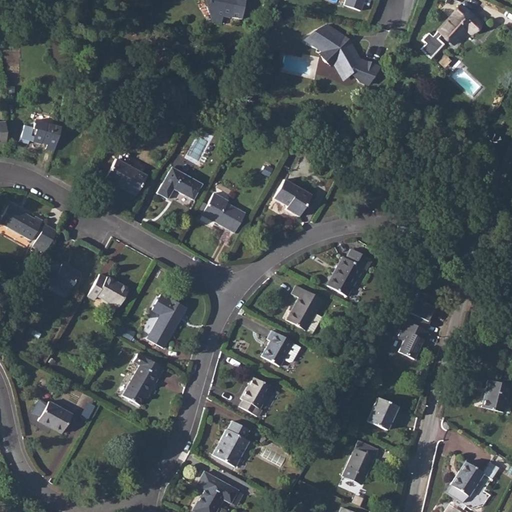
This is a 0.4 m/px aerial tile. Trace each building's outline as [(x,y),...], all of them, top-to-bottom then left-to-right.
[(231,16),(242,18),(245,0),(204,0),(214,24),(221,25),(222,16),(231,17),(231,16)] [(346,0),(344,7),(360,12),(364,0),(346,0)] [(469,34),(478,24),(458,7),(430,38),(426,34),(420,41),(423,45),(418,50),(428,59),(440,45),(435,40),(439,35),(451,45),(464,30),(469,34)] [(294,20),(295,10),(275,8),(274,18),(294,20)] [(335,36),(327,27),(321,33),(319,31),(317,32),(307,41),(307,43),(308,44),(317,48),(324,52),(320,56),(323,61),(326,64),(330,68),(334,63),(340,78),(342,79),(343,78),(351,71),(362,83),(371,85),(378,65),(361,61),(358,60),(350,52),(350,50),(347,46),(345,46),(344,46),(341,43),(342,42),(342,40),(338,36),(335,36)] [(55,149),(63,124),(54,121),(53,125),(35,119),(32,128),(25,126),(21,140),(39,145),(40,143),(46,144),(46,146),(55,149)] [(149,177),(118,160),(107,179),(138,196),(149,177)] [(272,167),(266,164),(263,171),(268,174),(272,167)] [(202,184),(171,167),(157,193),(168,199),(173,189),(193,200),(202,184)] [(310,195),(283,180),(272,199),(286,207),(285,209),(298,217),(310,195)] [(216,222),(235,233),(246,213),(227,203),(228,201),(214,193),(208,205),(203,213),(217,220),(216,222)] [(216,222),(217,220),(203,213),(208,205),(202,202),(197,211),(203,214),(202,215),(216,222)] [(31,247),(45,255),(58,231),(45,224),(44,225),(7,204),(0,216),(0,225),(34,244),(31,247)] [(365,273),(371,261),(350,250),(345,260),(341,258),(335,269),(338,270),(329,287),(347,296),(361,271),(365,273)] [(55,283),(74,294),(84,277),(70,269),(69,272),(56,265),(48,280),(55,283)] [(125,303),(135,283),(115,272),(113,275),(107,272),(96,292),(102,295),(104,292),(125,303)] [(304,329),(313,314),(321,300),(295,286),(291,293),(299,297),(286,319),(304,329)] [(438,295),(418,287),(402,319),(405,320),(423,327),(438,295)] [(162,351),(184,313),(160,298),(150,316),(158,320),(146,343),(162,351)] [(401,340),(395,353),(416,362),(426,339),(423,338),(427,329),(405,320),(397,338),(401,340)] [(261,356),(279,366),(293,342),(271,329),(266,338),(269,340),(261,356)] [(155,387),(163,372),(137,356),(133,365),(138,368),(122,398),(139,409),(153,386),(155,387)] [(504,410),(511,388),(511,383),(492,376),(483,403),(504,410)] [(271,388),(252,377),(240,398),(244,400),(239,408),(257,418),(261,410),(259,409),(271,388)] [(392,427),(405,405),(387,393),(373,416),(392,427)] [(49,406),(49,408),(40,422),(39,425),(61,438),(72,419),(49,406)] [(347,428),(352,422),(338,414),(337,416),(334,420),(347,428)] [(244,439),(249,430),(234,422),(229,430),(227,429),(212,455),(234,467),(248,441),(244,439)] [(360,479),(375,454),(358,444),(344,468),(360,479)] [(483,492),(493,479),(468,461),(446,493),(471,510),(481,507),(489,496),(483,492)] [(230,503),(237,490),(205,472),(198,485),(206,489),(194,511),(196,511),(215,511),(223,499),(230,503)]
